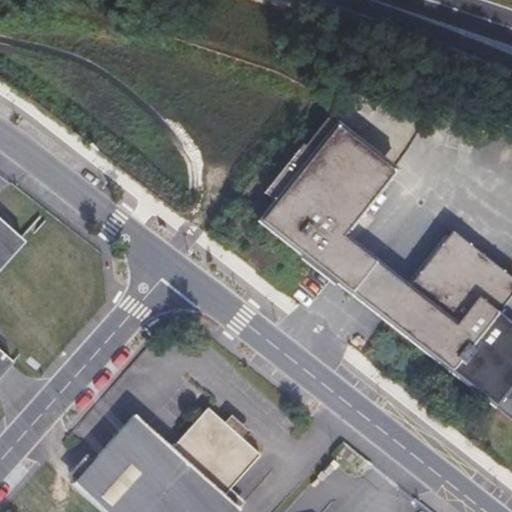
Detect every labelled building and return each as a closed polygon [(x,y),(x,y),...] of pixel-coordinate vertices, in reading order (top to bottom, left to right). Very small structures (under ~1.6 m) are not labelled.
[(296,148),(242,216),(284,249),(293,238),(320,260),(338,238),(384,180),(346,150),(349,146),(319,123),(298,149),(296,148)] [(0,224),(0,243),(2,242),(17,254),(0,272),(0,279),(27,250),(0,224)] [(403,289),(385,311),(438,353),(430,362),(449,377),(511,295),(511,292),(510,291),(511,287),(511,286),(445,236),(403,289)] [(310,268),(350,300),(375,268),(338,238),(320,260),(293,238),(284,249),(310,268)] [(0,385),(14,370),(0,356),(0,272),(17,254),(2,242),(0,243),(0,385)] [(375,268),(350,300),(383,325),(430,362),(438,353),(385,311),(403,289),(375,268)] [(511,295),(449,377),(511,426),(511,295)] [(240,511),(227,501),(264,460),(209,410),(172,451),(136,419),(74,487),(101,511),(240,511)]
